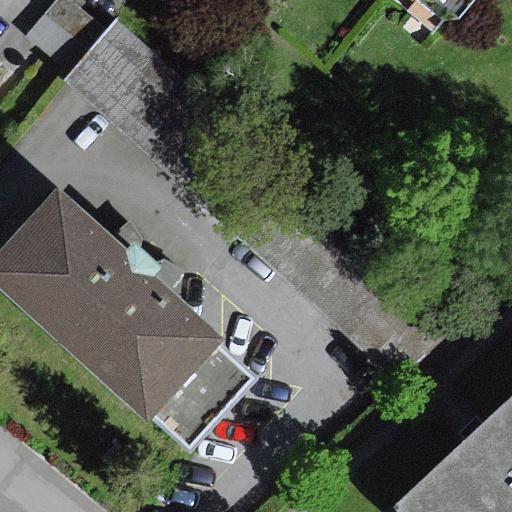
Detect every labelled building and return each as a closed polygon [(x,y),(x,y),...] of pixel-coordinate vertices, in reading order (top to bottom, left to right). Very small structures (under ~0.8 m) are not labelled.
[(88,0),(52,0),(30,28),(72,61),(108,16),(88,0)] [(437,0),(449,8),(456,0),(437,0)] [(114,22),(57,83),(388,386),(444,325),(114,22)] [(72,171),(0,250),(0,260),(196,435),(263,361),(228,330),(238,320),(167,257),(174,250),(147,225),(141,232),(72,171)] [(511,511),(511,407),(413,501),(423,511),(511,511)]
